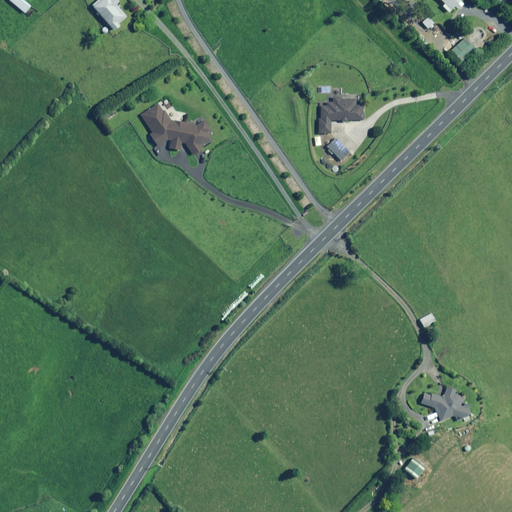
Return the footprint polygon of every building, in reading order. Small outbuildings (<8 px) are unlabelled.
[(31,6),(23,0),(10,0),(26,12),(31,6)] [(96,0),(91,5),(96,10),(94,12),(97,15),(99,13),(112,30),(118,25),(116,23),(125,16),(115,4),(119,1),(118,0),(96,0)] [(440,0),(444,4),(442,6),(448,12),(454,6),(457,9),(463,4),(460,1),(460,0),(440,0)] [(426,27),(424,25),(416,32),(425,42),(435,32),(428,25),(426,27)] [(448,45),(443,49),(447,53),(450,51),(460,62),(475,49),(459,32),(447,43),(448,45)] [(331,120),(339,121),(339,123),(347,123),(347,121),(363,121),(364,106),(356,106),(356,100),(341,99),(341,98),(332,97),(332,102),(327,102),(326,106),(321,106),(320,119),(319,119),(319,133),(331,133),(331,120)] [(157,146),(166,141),(170,141),(169,148),(179,151),(181,143),(184,143),(192,156),(204,148),(201,144),(210,138),(206,132),(210,130),(204,121),(195,125),(170,120),(164,110),(163,111),(158,104),(140,115),(152,133),(150,134),(157,146)] [(327,147),(329,149),(328,150),(332,155),(334,154),(342,161),(350,153),(336,139),(327,147)] [(435,323),(430,314),(419,319),(424,329),(435,323)] [(455,393),(456,391),(446,387),(442,398),(431,394),(431,396),(424,393),(420,403),(434,408),(440,422),(453,416),(455,421),(466,416),(469,406),(463,404),(462,406),(459,405),(462,396),(455,393)]
